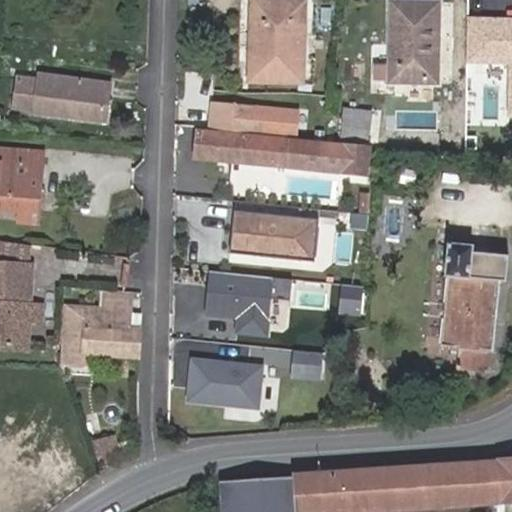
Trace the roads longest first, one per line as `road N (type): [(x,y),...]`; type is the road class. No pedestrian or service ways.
road 1 (residential): [(154,478),(167,0)]
road 2 (secondary): [(154,478),(210,460),(443,445),(511,428)]
